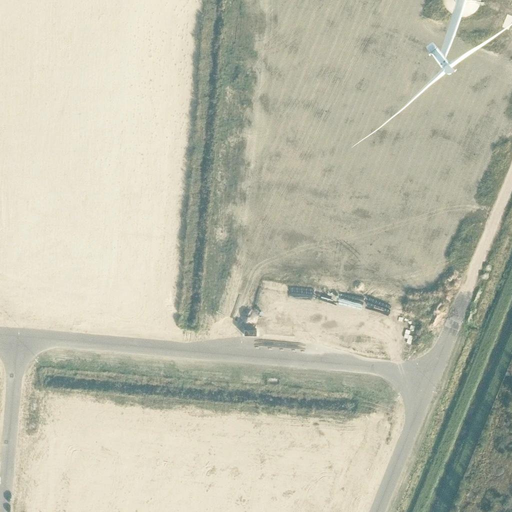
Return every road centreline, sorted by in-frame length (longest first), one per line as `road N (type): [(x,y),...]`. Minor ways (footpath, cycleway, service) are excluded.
road 1 (unclassified): [(429,368),(13,338)]
road 2 (unclassified): [(429,368),(511,169)]
road 3 (unclassified): [(372,511),(429,368)]
road 4 (unclassified): [(13,338),(0,481)]
